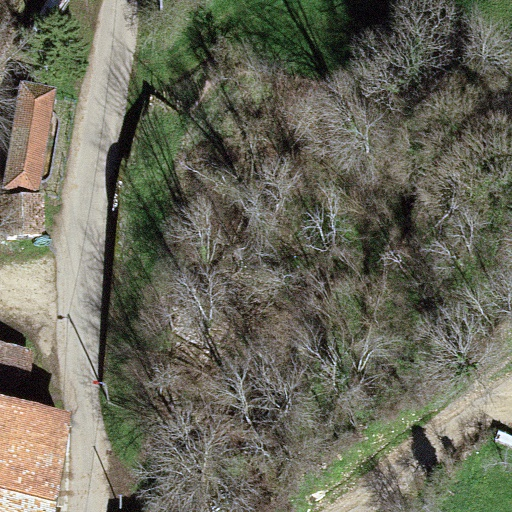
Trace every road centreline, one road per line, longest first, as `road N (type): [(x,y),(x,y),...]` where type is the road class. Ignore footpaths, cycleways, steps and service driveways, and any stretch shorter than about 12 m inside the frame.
road 1 (residential): [(89,511),(89,196),(115,0)]
road 2 (track): [(358,511),(511,392)]
